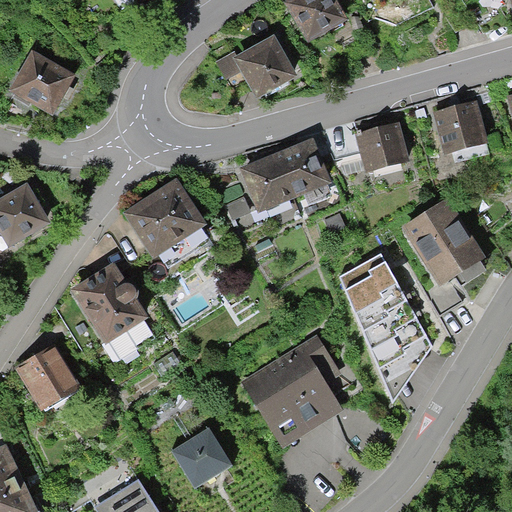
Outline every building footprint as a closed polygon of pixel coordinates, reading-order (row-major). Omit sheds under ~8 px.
[(281,0),(304,46),(350,23),(339,0),(281,0)] [(292,71),(271,34),(228,59),(227,57),(212,65),(221,81),(235,73),(249,97),(292,71)] [(70,77),(27,48),(0,87),(43,116),(70,77)] [(434,112),(444,152),(484,142),(474,102),(434,112)] [(362,148),(367,170),(407,160),(397,121),(328,138),(332,155),(362,148)] [(331,184),(314,141),(274,157),(291,200),(331,184)] [(274,157),(234,173),(252,216),(291,200),(274,157)] [(118,214),(143,258),(150,254),(167,282),(184,272),(168,244),(204,224),(178,179),(118,214)] [(0,241),(4,248),(43,224),(18,186),(0,197),(0,241)] [(449,196),(399,224),(430,278),(417,285),(435,318),(458,305),(443,279),(483,257),(449,196)] [(392,399),(442,372),(431,352),(411,314),(394,283),(377,252),(327,279),(392,399)] [(67,290),(107,358),(155,329),(115,262),(67,290)] [(283,449),(346,409),(327,379),(341,370),(320,337),(242,386),(283,449)] [(41,408),(82,385),(57,342),(16,366),(41,408)] [(0,450),(7,447),(9,452),(15,449),(0,419),(0,450)] [(169,454),(190,492),(235,467),(213,429),(169,454)] [(0,511),(47,511),(42,511),(40,511),(38,507),(35,508),(9,452),(7,447),(0,450),(0,511)] [(156,511),(130,469),(82,499),(90,511),(156,511)]
